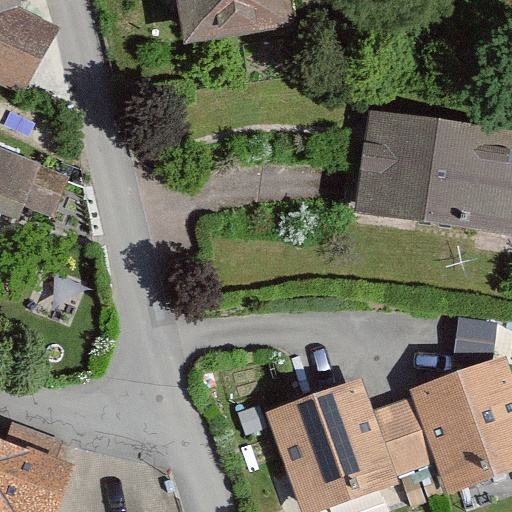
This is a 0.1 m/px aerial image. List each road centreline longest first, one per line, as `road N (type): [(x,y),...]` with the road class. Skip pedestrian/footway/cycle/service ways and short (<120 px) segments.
road 1 (residential): [(51,0),(182,431)]
road 2 (residential): [(0,400),(182,431)]
